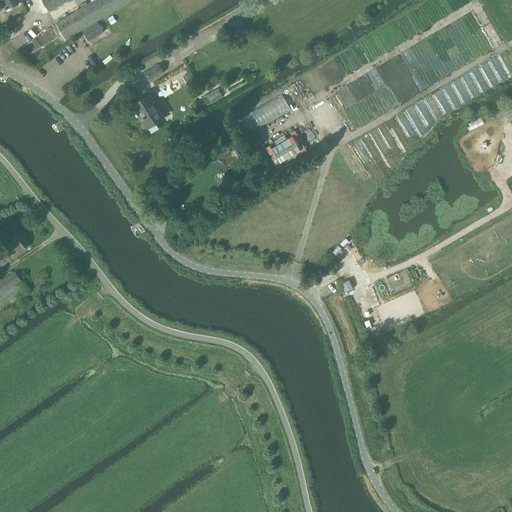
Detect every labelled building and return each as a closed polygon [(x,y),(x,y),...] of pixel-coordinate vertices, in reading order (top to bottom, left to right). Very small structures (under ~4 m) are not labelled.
[(0,0),(6,9),(20,0),(0,0)] [(42,0),(49,11),(68,0),(42,0)] [(95,0),(56,23),(66,39),(77,33),(82,30),(88,41),(104,32),(97,21),(132,0),(95,0)] [(226,27),(234,39),(247,30),(240,19),(226,27)] [(511,75),(511,74),(511,58),(508,51),(501,54),(511,75)] [(502,80),(509,77),(499,55),(492,58),(502,80)] [(492,85),(499,82),(490,61),(483,64),(492,85)] [(149,81),(164,72),(159,64),(144,74),(149,81)] [(347,86),(340,89),(359,124),(365,121),(347,86)] [(201,95),(204,103),(222,96),(218,88),(201,95)] [(249,133),(290,108),(282,94),(240,118),(249,133)] [(147,127),(163,118),(149,95),(135,103),(143,117),(141,118),(147,127)] [(292,137),(271,150),(282,167),(302,154),(292,137)] [(0,266),(25,249),(16,234),(0,244),(0,266)] [(0,310),(16,299),(28,291),(15,272),(0,282),(0,310)]
